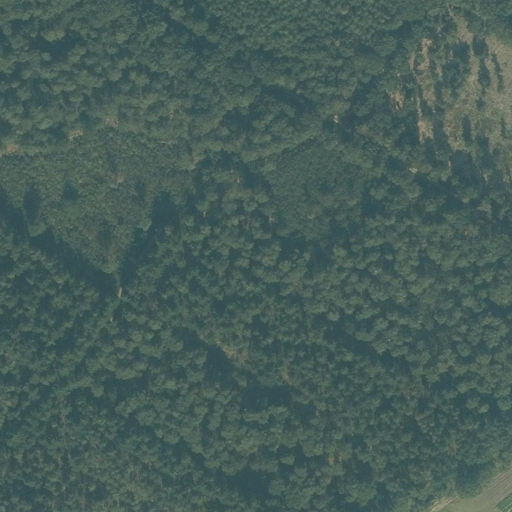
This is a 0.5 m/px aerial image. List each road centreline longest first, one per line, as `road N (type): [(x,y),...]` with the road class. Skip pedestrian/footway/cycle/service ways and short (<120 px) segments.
road 1 (track): [(271,82),(194,203),(144,238),(89,355),(69,382),(37,398),(0,450)]
road 2 (track): [(342,126),(511,238)]
road 3 (track): [(143,0),(271,82)]
road 4 (track): [(427,0),(342,126)]
